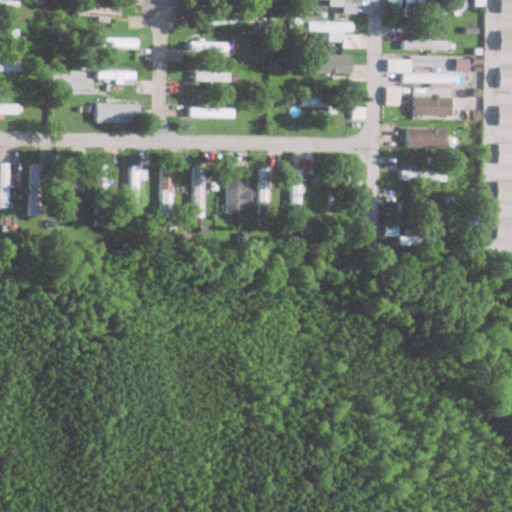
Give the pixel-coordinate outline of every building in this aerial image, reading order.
[(431,7),(431,0),(399,0),(399,16),(436,16),(436,7),(431,7)] [(511,0),(495,0),(496,13),(511,12),(511,0)] [(114,7),(70,7),(70,16),(93,16),(93,19),(114,19),(114,7)] [(195,12),(195,23),(243,23),(243,12),(195,12)] [(346,22),(290,21),(290,30),(322,31),(322,40),(336,41),(336,47),(353,48),(353,33),(345,33),(346,22)] [(12,29),(0,28),(0,37),(12,38),(12,29)] [(495,50),(511,50),(511,30),(495,31),(495,50)] [(417,40),(417,33),(407,33),(407,40),(396,40),(396,50),(440,50),(440,40),(417,40)] [(131,37),(87,37),(87,47),(131,47),(131,37)] [(184,50),(221,50),(221,41),(184,41),(184,50)] [(345,73),(345,54),(308,54),(308,73),(345,73)] [(395,82),(446,82),(446,72),(404,72),(405,59),(382,59),(381,72),(395,72),(395,82)] [(0,70),(17,71),(17,60),(0,60),(0,70)] [(511,87),(511,67),(494,68),(494,88),(511,87)] [(129,70),(91,70),(91,82),(129,82),(129,70)] [(227,83),(227,71),(187,72),(187,80),(205,80),(205,84),(227,83)] [(393,87),(381,87),(381,104),(393,104),(393,87)] [(294,107),(345,107),(345,97),(294,97),(294,107)] [(446,114),(446,97),(406,97),(406,114),(446,114)] [(0,112),(11,113),(11,103),(0,102),(0,112)] [(133,122),(133,103),(90,103),(90,122),(133,122)] [(493,125),(511,125),(511,105),(493,105),(493,125)] [(227,117),(227,108),(183,108),(183,117),(227,117)] [(360,108),(348,108),(348,118),(360,118),(360,108)] [(439,147),(439,128),(401,128),(401,147),(439,147)] [(511,143),(492,143),(492,163),(511,163),(511,143)] [(100,164),(91,164),(91,213),(100,213),(100,164)] [(35,165),(25,165),(25,206),(35,206),(35,165)] [(156,216),(165,216),(165,166),(156,166),(156,216)] [(187,166),(187,214),(198,214),(198,166),(187,166)] [(124,210),(135,210),(135,167),(124,167),(124,210)] [(254,169),(254,203),(263,203),(263,169),(254,169)] [(286,169),(286,211),(295,212),(295,169),(286,169)] [(439,180),(439,171),(394,171),(394,180),(439,180)] [(75,182),(57,181),(56,217),(74,217),(75,182)] [(221,213),(239,213),(239,181),(221,181),(221,213)] [(511,201),(511,181),(491,181),(491,201),(511,201)] [(418,203),(418,199),(408,199),(408,203),(392,203),(392,211),(436,211),(436,203),(418,203)] [(490,239),(511,239),(511,219),(490,219),(490,239)] [(393,245),(430,245),(430,236),(410,236),(410,229),(395,228),(395,224),(380,223),(380,235),(393,235),(393,245)]
